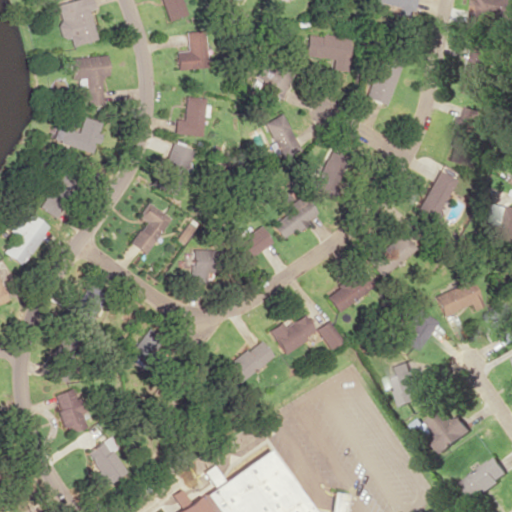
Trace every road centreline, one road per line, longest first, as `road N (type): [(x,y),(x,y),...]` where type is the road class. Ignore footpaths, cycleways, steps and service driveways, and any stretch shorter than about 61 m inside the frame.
road 1 (residential): [(77,241),(165,304),(198,314),(225,310),(317,254),(372,205),(401,155),(444,0)]
road 2 (residential): [(72,511),(30,443),(18,394),(19,351),(49,279),(134,151),(143,58),(123,0)]
